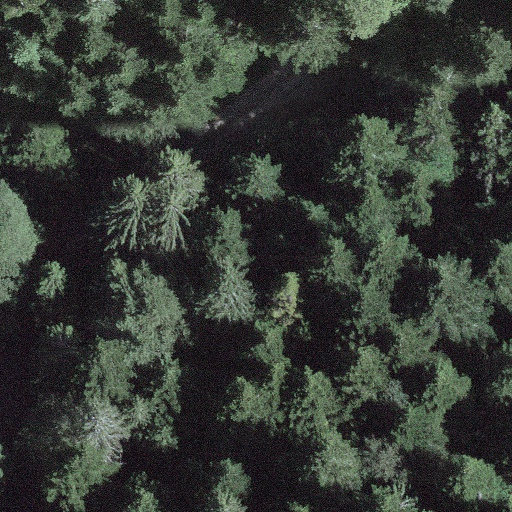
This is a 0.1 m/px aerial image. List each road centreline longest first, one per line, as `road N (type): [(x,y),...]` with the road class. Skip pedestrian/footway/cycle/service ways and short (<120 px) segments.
road 1 (track): [(376,0),(0,301)]
road 2 (track): [(21,511),(26,467),(0,385)]
